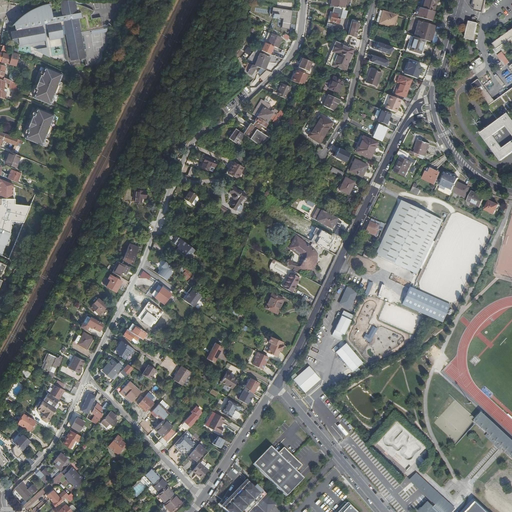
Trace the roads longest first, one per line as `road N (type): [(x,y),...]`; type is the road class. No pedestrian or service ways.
road 1 (residential): [(87,375),(189,146),(280,68),(300,34)]
road 2 (residential): [(276,385),(404,126)]
road 3 (residential): [(87,375),(204,495)]
road 4 (unclassified): [(384,511),(276,385)]
road 5 (residential): [(330,149),(348,120),(374,0)]
road 6 (residential): [(6,494),(50,449),(87,375)]
road 7 (residential): [(204,495),(276,385)]
